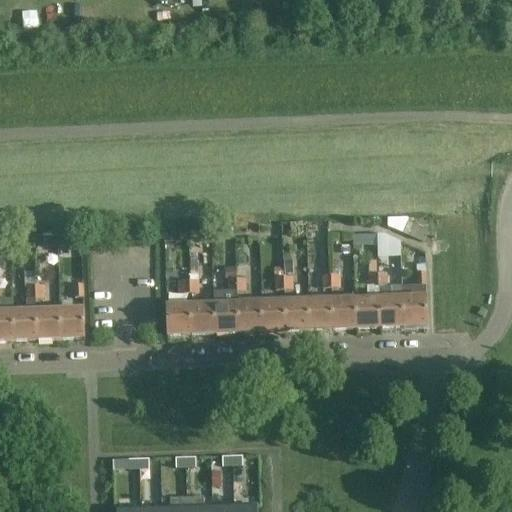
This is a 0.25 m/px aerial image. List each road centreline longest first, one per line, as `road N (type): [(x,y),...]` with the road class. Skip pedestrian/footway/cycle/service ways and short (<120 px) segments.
road 1 (residential): [(0,364),(412,349),(450,374)]
road 2 (unclassified): [(450,374),(499,315),(511,197)]
road 3 (residential): [(404,511),(430,410),(450,374)]
